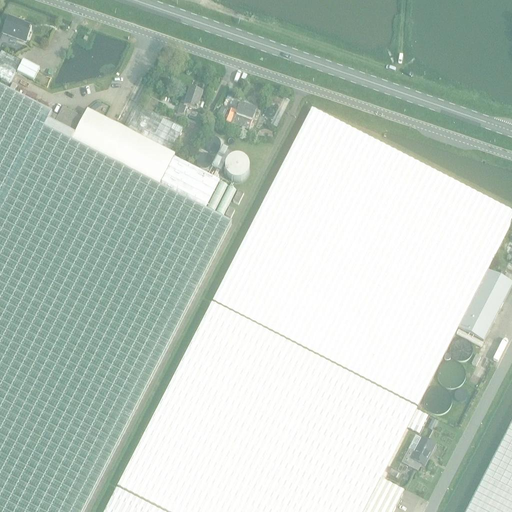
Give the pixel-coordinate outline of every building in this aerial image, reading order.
[(25,43),(31,27),(22,24),(23,23),(8,17),(2,34),(25,43)] [(0,79),(9,84),(20,62),(1,52),(0,54),(0,79)] [(23,61),(22,63),(17,73),(33,82),(39,69),(23,61)] [(65,131),(56,126),(48,122),(52,114),(0,87),(0,511),(83,511),(231,225),(204,211),(219,182),(169,157),(154,185),(71,143),(75,135),(65,131)] [(186,98),(183,97),(177,115),(183,117),(186,108),(194,110),(195,107),(198,108),(199,103),(197,102),(199,94),(189,91),(186,98)] [(276,128),(289,102),(284,99),(270,126),(276,128)] [(237,117),(234,126),(249,131),(252,122),(256,110),(241,105),(237,117)] [(138,107),(126,130),(171,152),(182,130),(138,107)] [(222,121),(227,109),(222,107),(217,119),(222,121)] [(417,408),(457,330),(487,272),(511,223),(511,213),(432,172),(374,143),(311,110),(257,214),(212,303),(262,328),(417,408)] [(63,112),(56,126),(65,131),(75,135),(82,121),(63,112)] [(87,112),(82,121),(75,135),(71,143),(154,185),(169,157),(170,154),(105,121),(87,112)] [(206,150),(218,153),(221,139),(209,136),(206,150)] [(220,150),(211,168),(220,172),(229,154),(220,150)] [(196,163),(205,168),(209,163),(204,160),(206,156),(202,154),(196,163)] [(248,181),(248,159),(227,159),(227,182),(248,181)] [(238,192),(232,203),(238,206),(244,195),(238,192)] [(229,209),(225,217),(230,220),(235,212),(229,209)] [(511,286),(511,285),(487,272),(457,330),(483,343),(490,328),(498,315),(511,286)] [(364,511),(380,481),(417,410),(211,305),(117,488),(163,511),(364,511)] [(476,356),(471,365),(476,368),(481,358),(476,356)] [(463,378),(463,377),(462,373),(461,371),(459,369),(456,367),(452,365),(449,366),(446,366),(443,368),(441,370),(440,372),(439,375),(439,377),(439,379),(440,381),(441,383),(442,385),(444,387),(446,388),(450,389),(452,389),(455,388),(459,386),(460,384),(462,382),(462,380),(463,378)] [(450,403),(450,402),(450,399),(449,396),(447,394),(446,393),(444,392),(440,391),(438,391),(435,391),(433,392),(431,394),(429,396),(428,398),(427,400),(427,402),(427,406),(428,409),(430,410),(433,413),(436,414),(438,414),(440,414),(443,413),(447,411),(448,409),(450,407),(450,403)] [(416,412),(407,430),(419,435),(428,418),(416,412)] [(511,511),(511,422),(466,511),(511,511)] [(414,437),(407,450),(414,454),(407,467),(418,473),(421,466),(424,467),(435,447),(421,440),(414,437)] [(380,481),(364,511),(393,511),(399,501),(403,493),(400,492),(380,481)] [(159,511),(116,490),(104,511),(159,511)]
